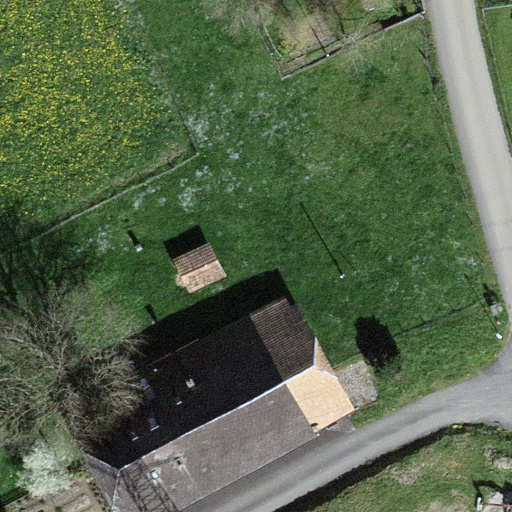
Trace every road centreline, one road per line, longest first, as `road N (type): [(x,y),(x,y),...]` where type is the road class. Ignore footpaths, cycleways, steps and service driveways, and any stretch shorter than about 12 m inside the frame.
road 1 (unclassified): [(511,379),(408,421),(244,511)]
road 2 (unclassified): [(511,236),(449,0)]
